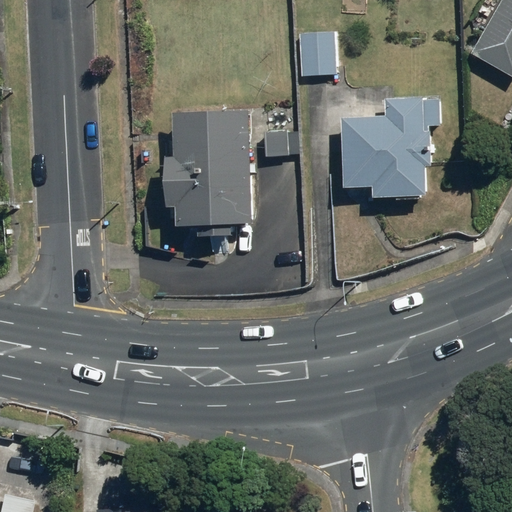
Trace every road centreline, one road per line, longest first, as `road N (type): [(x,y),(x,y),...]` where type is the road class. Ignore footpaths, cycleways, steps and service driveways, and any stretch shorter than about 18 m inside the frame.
road 1 (residential): [(73,363),(56,0)]
road 2 (primary): [(357,362),(230,377),(73,363)]
road 3 (primary): [(511,299),(357,362)]
road 4 (residential): [(370,511),(357,362)]
